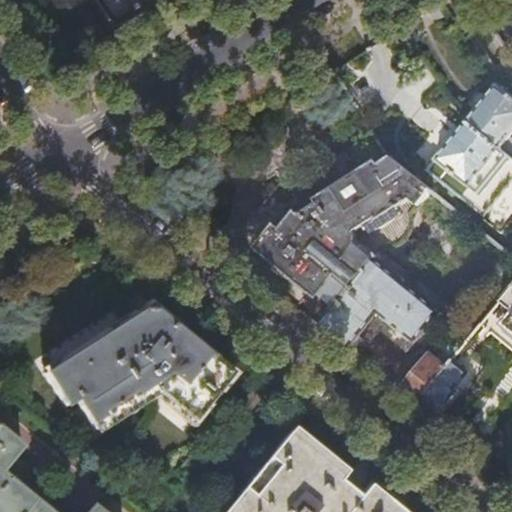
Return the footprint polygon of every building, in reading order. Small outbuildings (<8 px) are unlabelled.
[(481,104),(467,122),(511,158),(511,137),(511,135),(511,95),(497,84),(481,104)] [(511,158),(467,122),(449,143),(428,169),(463,198),(490,163),(502,173),(509,164),(511,166),(511,158)] [(335,308),(381,250),(358,231),(367,226),(372,231),(383,227),(393,221),(400,213),(402,207),(413,200),(418,205),(431,190),(392,158),(380,166),(377,162),(360,173),(357,168),(345,176),(331,186),(334,190),(316,202),(318,205),(307,213),(301,214),(296,211),(281,229),(276,225),(268,235),(257,248),(287,272),(319,298),(321,297),(335,308)] [(447,304),(381,250),(335,308),(321,325),(350,349),(386,304),(405,320),(422,334),(431,324),(447,304)] [(511,289),(502,302),(511,310),(511,314),(504,324),(510,328),(509,328),(511,331),(511,289)] [(44,373),(66,406),(76,399),(96,429),(154,390),(191,420),(229,373),(215,361),(169,323),(148,306),(94,341),(44,373)] [(57,364),(98,336),(91,325),(50,353),(57,364)] [(454,360),(477,331),(472,327),(469,331),(464,334),(456,343),(453,341),(438,360),(431,355),(430,357),(422,366),(415,361),(395,385),(418,404),(454,360)] [(422,366),(430,357),(423,352),(415,361),(422,366)] [(418,404),(435,419),(458,391),(455,389),(470,372),(454,360),(418,404)] [(104,511),(95,505),(89,511),(47,511),(0,475),(22,446),(0,428),(0,511),(104,511)] [(223,511),(400,511),(368,486),(358,497),(348,488),(339,481),(343,476),(306,447),(288,432),(223,511)]
